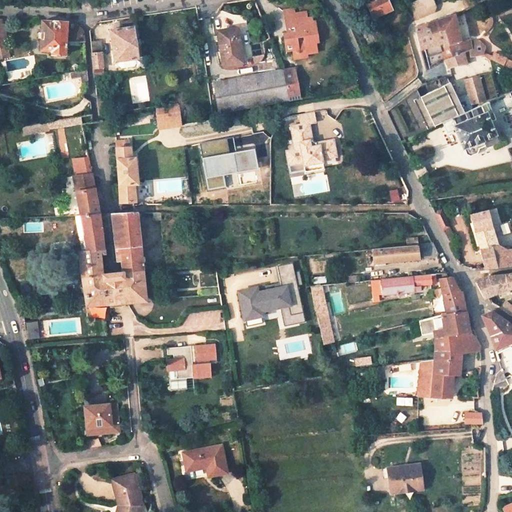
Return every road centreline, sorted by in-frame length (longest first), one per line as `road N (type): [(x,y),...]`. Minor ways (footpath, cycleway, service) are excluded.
road 1 (residential): [(332,0),(471,294)]
road 2 (track): [(429,206),(105,207)]
road 3 (residential): [(471,294),(488,362),(493,511)]
road 4 (residential): [(105,207),(84,15)]
road 5 (unknown): [(383,109),(422,81),(412,26),(453,6)]
road 6 (secondary): [(9,319),(40,463)]
